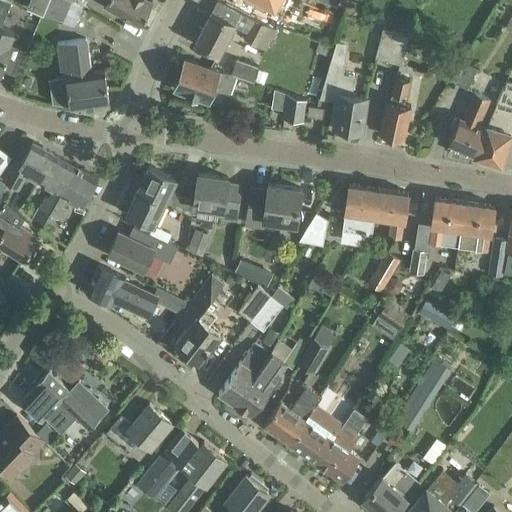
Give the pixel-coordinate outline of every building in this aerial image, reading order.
[(0,0),(0,70),(1,70),(12,43),(11,43),(16,31),(0,25),(10,0),(9,0),(0,0)] [(30,0),(27,8),(44,15),(44,14),(49,0),(30,0)] [(49,0),(44,14),(64,21),(72,0),(49,0)] [(139,23),(152,0),(105,0),(104,3),(139,23)] [(199,25),(192,38),(220,53),(234,25),(241,10),(222,0),(216,0),(204,25),(203,26),(201,25),(200,24),(199,25)] [(250,0),(246,0),(242,10),(253,16),(259,4),(250,0)] [(271,25),(255,17),(247,31),(244,38),(267,50),(278,29),(271,25)] [(388,61),(396,31),(383,28),(375,57),(388,61)] [(409,35),(396,31),(388,61),(401,64),(409,35)] [(80,38),(57,42),(62,76),(66,75),(68,86),(71,106),(109,100),(105,68),(91,70),(86,38),(80,38)] [(331,58),(335,47),(320,43),(317,54),(331,58)] [(237,74),(231,73),(185,56),(174,87),(209,100),(214,87),(230,93),(237,74)] [(236,58),(231,73),(237,74),(254,80),(258,68),(259,66),(236,58)] [(344,74),(345,59),(332,58),(321,99),(338,101),(334,125),(362,129),(367,95),(353,94),(355,75),(344,74)] [(477,68),(465,62),(456,82),(467,87),(477,68)] [(254,80),(263,83),(267,71),(258,68),(254,80)] [(410,78),(396,75),(391,100),(386,99),(383,112),(379,131),(391,134),(390,136),(400,138),(400,136),(404,137),(408,117),(411,104),(404,103),(410,78)] [(485,129),(475,154),(475,153),(501,161),(511,130),(502,127),(508,107),(511,108),(511,80),(505,78),(491,124),(487,123),(485,129)] [(449,143),(475,154),(485,129),(478,126),(489,98),(474,92),(464,118),(459,116),(454,117),(451,124),(452,129),(454,129),(449,143)] [(306,99),(287,93),(283,116),(303,119),(306,99)] [(309,103),(307,114),(325,116),(326,106),(309,103)] [(39,180),(54,152),(33,140),(23,157),(21,162),(15,159),(4,179),(18,187),(26,173),(39,180)] [(39,206),(49,212),(76,164),(54,152),(39,180),(53,188),(48,197),(44,196),(39,206)] [(76,164),(49,212),(62,219),(69,207),(64,204),(69,196),(83,204),(88,195),(98,176),(76,164)] [(150,165),(138,189),(164,201),(190,214),(192,204),(193,199),(170,189),(176,177),(150,165)] [(235,218),(240,185),(228,183),(229,176),(198,172),(197,181),(195,195),(194,200),(193,199),(192,204),(222,209),(221,216),(235,218)] [(195,195),(197,181),(191,180),(189,194),(195,195)] [(267,189),(252,186),(246,224),(264,227),(265,220),(296,225),(302,187),(268,182),(267,189)] [(375,215),(379,187),(349,182),(343,229),(372,233),(375,215)] [(379,187),(375,215),(392,217),(389,236),(402,237),(409,191),(379,187)] [(140,226),(149,230),(164,201),(138,189),(127,211),(138,215),(134,224),(140,226)] [(458,246),(465,199),(436,195),(431,223),(432,223),(429,241),(458,246)] [(465,199),(458,246),(475,248),(488,250),(495,204),(465,199)] [(32,230),(0,210),(0,227),(2,229),(0,231),(0,241),(24,257),(35,238),(29,234),(32,230)] [(328,218),(317,211),(300,238),(323,243),(328,218)] [(149,231),(149,230),(140,226),(135,236),(119,230),(108,251),(146,269),(153,253),(170,261),(178,244),(149,231)] [(206,249),(212,234),(196,228),(190,243),(206,249)] [(506,249),(507,239),(496,237),(490,272),(502,274),(506,249)] [(314,247),(307,245),(303,254),(310,256),(314,247)] [(428,250),(414,248),(412,261),(410,270),(425,272),(428,250)] [(243,250),(240,257),(269,270),(272,263),(243,250)] [(381,289),(387,280),(401,260),(401,259),(388,250),(369,282),(381,289)] [(237,261),(235,270),(268,280),(271,271),(237,261)] [(178,312),(187,301),(156,288),(154,291),(145,287),(144,288),(122,279),(124,274),(99,263),(87,289),(113,302),(114,299),(150,316),(157,301),(178,312)] [(177,316),(188,324),(175,340),(186,349),(185,353),(193,360),(197,357),(199,358),(220,331),(209,322),(217,311),(205,302),(210,296),(212,297),(224,281),(211,271),(188,301),(187,301),(178,312),(180,312),(177,316)] [(403,284),(399,277),(392,277),(387,283),(390,290),(398,291),(403,284)] [(443,282),(436,278),(430,286),(438,291),(443,282)] [(322,289),(333,295),(338,286),(327,280),(322,289)] [(251,319),(271,294),(258,284),(238,310),(251,319)] [(272,295),(271,294),(251,319),(263,329),(283,304),(287,307),(295,297),(279,285),(272,295)] [(399,329),(409,314),(381,296),(374,308),(379,311),(378,314),(399,329)] [(419,310),(440,322),(448,309),(427,296),(419,310)] [(299,363),(311,370),(313,371),(337,331),(322,323),(314,336),(299,363)] [(280,332),(270,327),(263,341),(273,346),(280,332)] [(297,339),(283,361),(287,364),(291,367),(305,344),(297,339)] [(218,391),(236,403),(270,352),(268,351),(255,341),(241,361),(240,360),(218,391)] [(65,347),(50,362),(68,379),(83,363),(65,347)] [(405,353),(396,347),(388,358),(397,365),(405,353)] [(270,352),(236,403),(252,414),(287,364),(283,361),(274,355),(270,352)] [(395,418),(412,429),(452,369),(434,358),(395,418)] [(42,417),(44,414),(57,427),(66,417),(72,412),(89,428),(99,418),(110,407),(100,398),(91,408),(70,388),(49,369),(22,398),(42,417)] [(317,402),(322,395),(306,386),(291,407),(280,399),(264,423),(290,441),(306,418),(317,402)] [(132,422),(121,413),(106,431),(139,459),(172,420),(150,401),(132,422)] [(343,420),(317,402),(306,418),(290,441),(318,460),(334,437),(333,436),(343,420)] [(45,439),(17,413),(0,431),(0,462),(13,475),(35,452),(34,451),(45,439)] [(334,437),(318,460),(343,478),(360,455),(349,448),(360,433),(343,420),(333,436),(334,437)] [(47,422),(37,432),(45,439),(46,441),(56,430),(47,422)] [(180,511),(227,457),(204,439),(190,457),(186,453),(199,438),(182,424),(164,447),(180,460),(181,459),(185,463),(183,465),(193,473),(178,490),(179,490),(167,506),(175,511),(180,511)] [(152,493),(179,461),(163,448),(136,480),(152,493)] [(393,511),(420,481),(394,460),(382,475),(381,475),(362,497),(379,511),(393,511)] [(65,475),(75,484),(86,470),(76,462),(65,475)] [(430,484),(405,511),(442,511),(451,503),(445,498),(449,492),(459,500),(476,479),(466,471),(458,481),(443,469),(430,484)] [(251,511),(257,506),(269,490),(260,483),(262,480),(251,471),(249,475),(246,473),(225,500),(233,507),(229,511),(251,511)] [(76,511),(79,511),(89,503),(75,488),(64,499),(76,511)]
